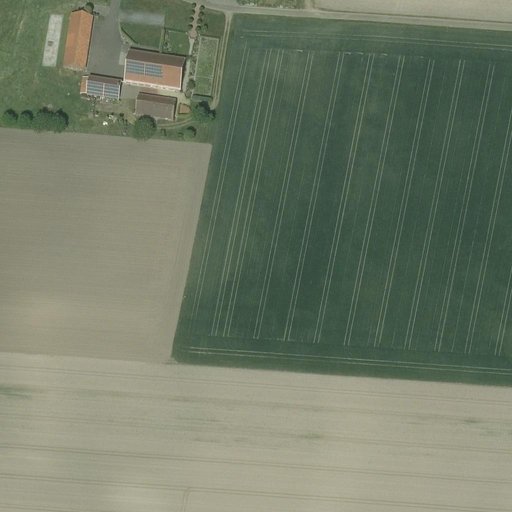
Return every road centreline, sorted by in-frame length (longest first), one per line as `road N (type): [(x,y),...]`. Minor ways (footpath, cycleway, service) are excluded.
road 1 (unclassified): [(189,0),(511,29)]
road 2 (track): [(229,9),(210,110),(181,124),(144,125)]
